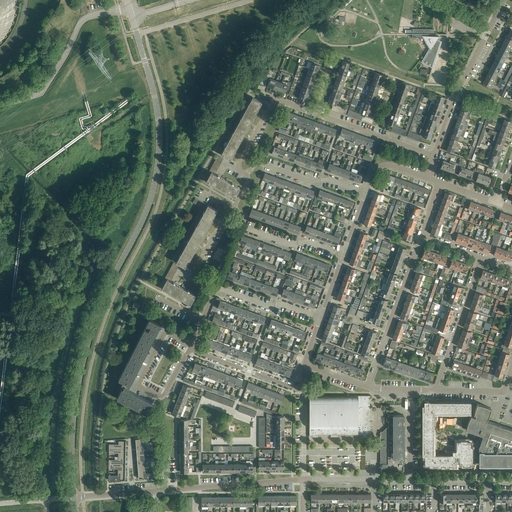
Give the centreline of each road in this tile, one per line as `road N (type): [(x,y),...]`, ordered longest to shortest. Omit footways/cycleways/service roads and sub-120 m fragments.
road 1 (unclassified): [(73,496),(72,427),(83,360),(157,168),(157,109),(136,34)]
road 2 (residential): [(245,174),(238,162),(269,105),(280,100),(434,156)]
road 3 (unclassified): [(0,106),(42,91),(83,19),(128,6)]
road 4 (residential): [(191,346),(161,397),(138,385),(166,329),(187,342)]
road 5 (unclassified): [(367,386),(421,235)]
road 6 (residential): [(155,490),(302,479)]
road 7 (residential): [(436,389),(481,257)]
road 8 (residential): [(365,192),(260,163),(245,174)]
road 9 (residential): [(343,254),(245,227),(233,208)]
